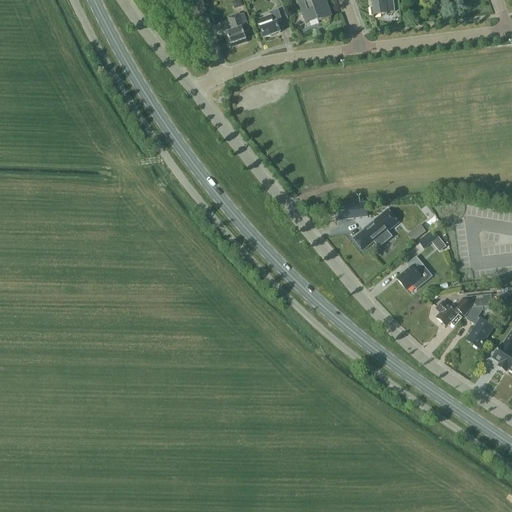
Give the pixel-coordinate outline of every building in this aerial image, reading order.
[(243,6),(240,0),(232,3),(234,9),(243,6)] [(297,0),(302,14),(306,13),(310,22),(316,20),(320,19),(322,22),(331,19),(324,0),(297,0)] [(371,17),(387,15),(387,13),(394,12),(392,0),(371,0),(373,8),(370,9),(371,17)] [(277,23),(282,21),(278,10),(269,13),(270,16),(256,21),(259,30),(260,29),(264,39),(280,33),(277,23)] [(243,33),(245,32),(250,30),(244,14),(239,16),(239,14),(227,19),(232,32),(226,34),(230,45),(239,42),(240,45),(246,43),(245,40),(246,40),(243,33)] [(388,232),(398,223),(387,210),(363,230),(363,231),(353,240),(362,251),(373,243),(378,249),(392,238),(388,232)] [(426,233),(421,227),(408,238),(412,244),(426,233)] [(424,238),(418,243),(424,250),(438,238),(433,231),(424,238)] [(433,277),(424,267),(416,257),(408,264),(411,268),(397,280),(406,291),(412,285),(413,287),(416,290),(433,277)] [(464,317),(472,308),(492,306),(491,295),(463,298),(452,311),(442,301),(434,310),(440,315),(436,319),(446,327),(459,312),(464,317)] [(504,296),(495,297),(496,306),(505,305),(504,296)] [(477,318),(482,310),(482,308),(473,309),(466,320),(471,323),(476,326),(466,341),(479,350),(493,328),(480,319),(480,320),(477,318)] [(508,369),(511,371),(511,331),(503,345),(502,345),(492,359),(500,364),(499,365),(507,371),(508,369)]
